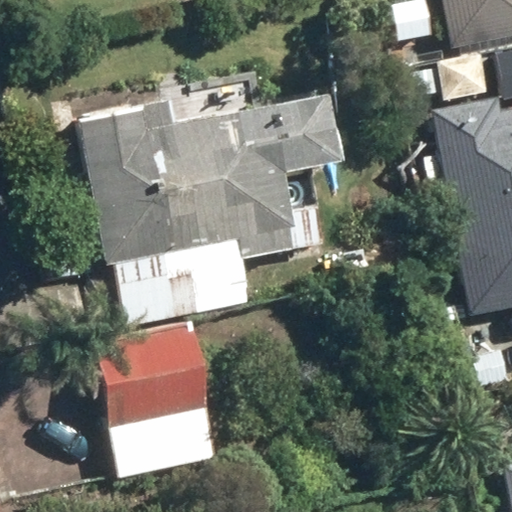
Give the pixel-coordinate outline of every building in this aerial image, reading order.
[(511,0),(427,0),(437,51),(511,36),(511,0)] [(243,85),(69,121),(112,334),(245,308),(237,266),(313,250),(305,211),(281,216),(274,184),(320,174),(309,117),(251,129),(243,85)] [(483,106),(420,117),(457,321),(511,310),(511,121),(487,126),(483,106)] [(175,330),(78,350),(106,484),(203,464),(175,330)] [(511,511),(511,467),(493,471),(501,511),(511,511)]
